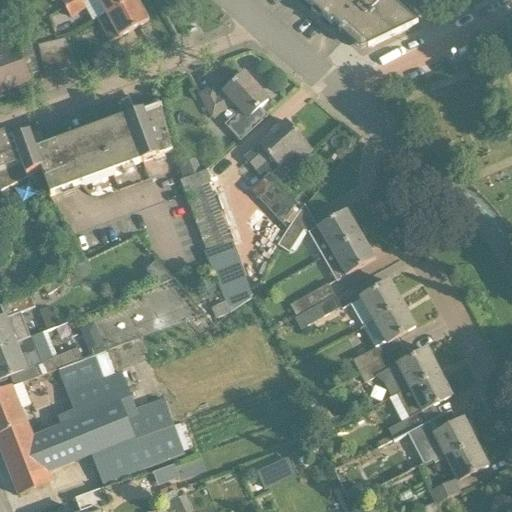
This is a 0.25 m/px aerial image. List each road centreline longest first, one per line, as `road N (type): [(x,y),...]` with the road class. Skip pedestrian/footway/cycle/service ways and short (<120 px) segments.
road 1 (residential): [(511,460),(460,319),(375,202),(368,173),(385,124)]
road 2 (residential): [(0,123),(213,44),(258,9)]
road 3 (residential): [(511,257),(473,199),(385,124)]
road 4 (residential): [(346,88),(511,12)]
